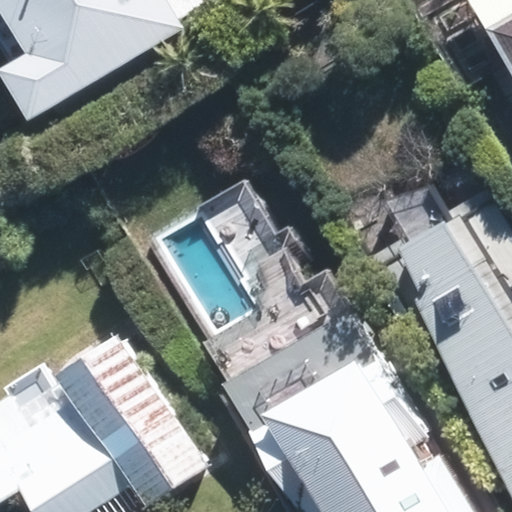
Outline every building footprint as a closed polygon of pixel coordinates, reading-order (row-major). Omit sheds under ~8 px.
[(180,32),(161,0),(0,0),(0,15),(24,55),(0,70),(0,78),(28,124),(180,32)] [(511,2),(480,22),(511,76),(511,2)] [(511,216),(501,196),(372,256),(408,316),(418,310),(511,498),(511,306),(504,292),(511,287),(511,216)] [(472,511),(351,308),(221,384),(297,511),(472,511)] [(219,463),(134,333),(61,380),(49,361),(12,385),(17,393),(0,403),(0,506),(27,489),(41,511),(98,511),(140,485),(153,505),(219,463)]
